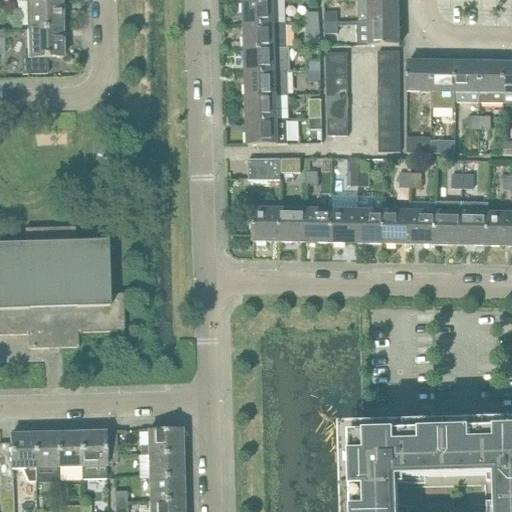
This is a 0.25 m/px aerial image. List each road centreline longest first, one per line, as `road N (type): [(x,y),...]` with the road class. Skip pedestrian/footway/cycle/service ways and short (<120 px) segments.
road 1 (residential): [(511,286),(205,284)]
road 2 (residential): [(205,284),(196,0)]
road 3 (residential): [(0,408),(209,401)]
road 4 (residential): [(0,101),(77,99),(99,88),(104,0)]
